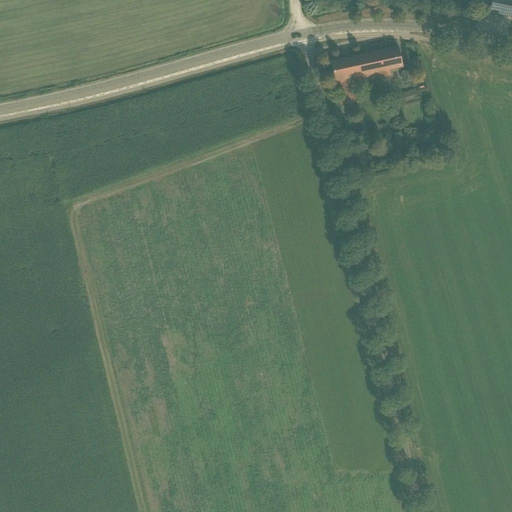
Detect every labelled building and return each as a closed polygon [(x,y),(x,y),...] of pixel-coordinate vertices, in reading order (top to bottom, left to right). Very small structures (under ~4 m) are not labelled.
[(511,0),(491,0),(489,12),(509,16),(511,17),(511,0)] [(360,82),(374,79),(391,76),(390,70),(403,67),(398,47),(330,62),(336,87),(340,105),(356,102),(352,84),(360,82)] [(412,81),(410,70),(402,72),(404,82),(412,81)] [(415,89),(403,93),(406,102),(418,98),(415,89)] [(388,108),(396,106),(393,95),(385,97),(388,108)]
